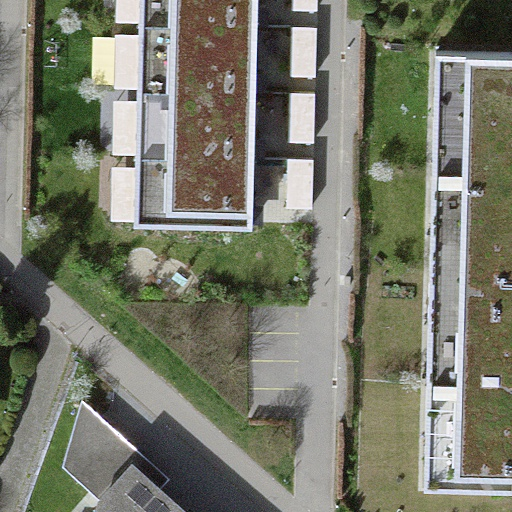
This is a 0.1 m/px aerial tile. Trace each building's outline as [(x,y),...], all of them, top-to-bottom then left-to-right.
[(254,141),(255,73),(257,13),(257,0),(138,0),(133,221),(252,224),(252,203),(254,141)] [(315,26),(290,26),(290,72),(315,72),(315,26)] [(511,50),(435,49),(421,486),(511,489),(511,50)] [(315,92),(289,92),(289,138),(315,138),(315,92)] [(312,158),(287,158),(287,205),(312,205),(312,158)] [(183,511),(131,466),(102,499),(98,511),(183,511)]
